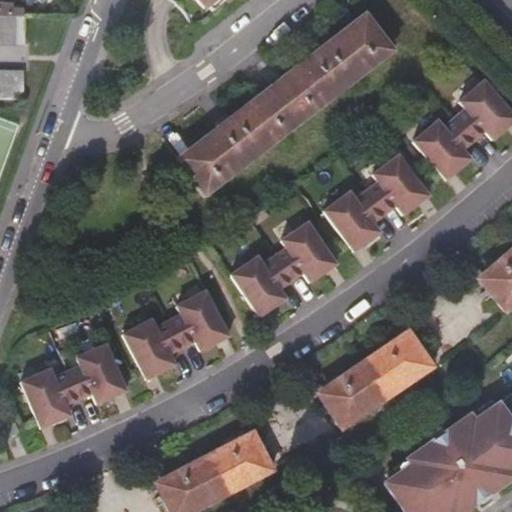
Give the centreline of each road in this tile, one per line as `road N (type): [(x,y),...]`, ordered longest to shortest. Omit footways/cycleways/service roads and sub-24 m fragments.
road 1 (residential): [(511,174),(407,262),(259,362),(0,486)]
road 2 (residential): [(299,0),(221,65),(125,128),(88,138),(69,134)]
road 3 (residential): [(0,326),(69,134)]
road 4 (residential): [(69,134),(117,0)]
